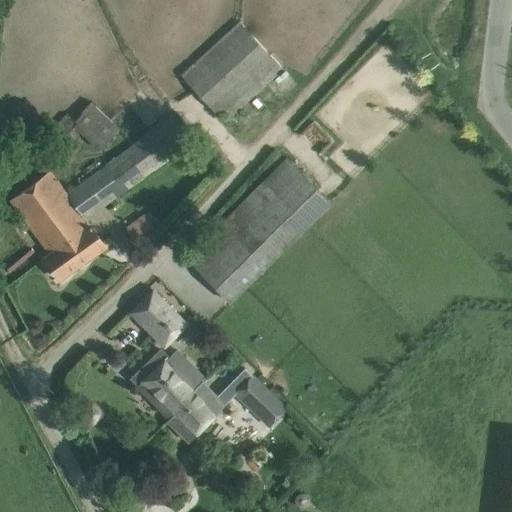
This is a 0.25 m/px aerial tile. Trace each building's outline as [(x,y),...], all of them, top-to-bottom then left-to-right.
[(282,68),(240,22),(181,75),(219,116),(224,112),(229,117),(282,68)] [(99,150),(121,128),(92,101),(74,121),(66,114),(45,136),(62,152),(81,133),(99,150)] [(105,245),(91,225),(86,219),(96,211),(196,138),(177,112),(105,164),(67,192),(63,186),(51,169),(10,199),(50,254),(44,258),(59,279),(105,245)] [(331,201),(301,172),(287,158),(187,257),(230,301),(331,201)] [(145,214),(125,229),(136,243),(155,228),(145,214)] [(187,323),(154,290),(132,313),(165,346),(187,323)] [(160,348),(129,378),(169,418),(179,407),(176,404),(204,377),(177,350),(169,356),(160,348)] [(278,398),(253,374),(234,393),(259,417),(278,398)] [(169,418),(167,420),(189,442),(225,405),(202,382),(205,379),(204,377),(176,404),(179,407),(169,418)]
